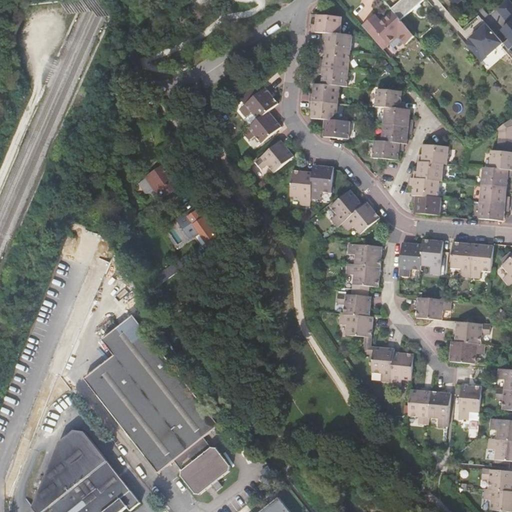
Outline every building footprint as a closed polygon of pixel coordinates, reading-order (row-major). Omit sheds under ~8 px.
[(402,0),(392,10),(393,12),(394,12),(401,21),(424,0),(402,0)] [(511,3),(509,0),(506,0),(497,9),(510,24),(502,30),(509,39),(511,42),(511,3)] [(371,20),(363,26),(372,37),(379,45),(384,40),(389,45),(398,36),(407,45),(415,37),(407,28),(401,21),(394,12),(393,12),(392,13),(393,13),(382,23),(379,26),(377,28),(371,20)] [(313,25),(313,32),(324,33),(341,35),(341,34),(343,18),(324,16),(323,19),(317,19),(317,25),(313,25)] [(375,16),(371,20),(377,28),(379,26),(382,23),(375,16)] [(472,40),(466,45),(481,63),(503,44),(487,25),(471,39),(472,40)] [(332,48),(332,51),(351,53),(352,35),(341,34),(341,35),(324,33),(323,40),(327,41),(326,48),(332,48)] [(384,40),(379,45),(384,51),(389,45),(384,40)] [(321,60),(321,67),(322,67),(349,70),(351,53),(332,51),(331,54),(326,54),(325,60),(321,60)] [(322,67),(321,67),(320,74),(323,75),(323,81),(329,82),(329,85),(338,86),(340,86),(348,87),(349,70),(322,67)] [(311,94),(310,101),(325,102),(339,104),(340,86),(338,86),(329,85),(322,84),(321,84),(321,88),(315,87),(315,90),(314,94),(311,94)] [(246,104),(241,109),(247,117),(253,112),(259,119),(270,111),(279,104),(273,96),(272,98),(270,95),(271,93),(266,87),(258,95),(253,89),(241,98),(246,104)] [(378,90),(376,107),(386,108),(405,109),(405,102),(402,102),(403,95),(396,94),(397,91),(378,90)] [(325,102),(310,101),(310,108),(313,109),(313,116),(318,116),(318,119),(322,120),(322,119),(337,120),(339,104),(325,102)] [(386,108),(384,125),(413,127),(414,120),(410,120),(410,114),(404,113),(405,109),(386,108)] [(259,119),(244,132),(250,140),(257,135),(263,143),(274,134),(282,127),(277,120),(276,122),(273,119),(275,117),(270,111),(259,119)] [(322,119),(322,120),(322,126),(325,127),(325,134),(331,135),(330,138),(350,139),(351,121),(341,121),(337,120),(322,119)] [(511,120),(498,129),(500,132),(511,132),(511,120)] [(482,131),(488,126),(484,123),(479,128),(482,131)] [(413,127),(384,125),(383,141),(383,142),(402,144),(402,141),(408,141),(409,134),(412,135),(413,127)] [(280,142),(256,162),(262,170),(268,165),(275,173),(295,156),(289,150),(287,151),(285,148),(287,147),(282,141),(280,142)] [(383,141),(376,141),(375,159),(393,160),(393,157),(399,158),(400,151),(404,151),(404,144),(402,144),(383,142),(383,141)] [(511,146),(499,145),(498,152),(511,153),(511,146)] [(450,147),(430,146),(430,149),(424,148),(423,155),(420,155),(419,162),(426,163),(444,164),(444,165),(448,165),(450,147)] [(492,152),(490,168),(490,169),(511,170),(511,156),(510,157),(511,153),(498,152),(492,152)] [(425,166),(419,165),(419,172),(415,172),(415,178),(415,179),(440,181),(440,182),(443,182),(444,165),(444,164),(426,163),(425,166)] [(314,165),(314,172),(311,199),(312,199),(321,199),(322,192),(333,193),(335,170),(335,167),(326,167),(326,169),(322,168),(322,166),(314,165)] [(490,168),(483,167),(482,185),(501,187),(501,184),(508,184),(509,178),(511,178),(511,176),(511,170),(490,169),(490,168)] [(303,171),(294,171),(292,196),(302,197),(301,205),(311,206),(312,199),(311,199),(314,172),(306,172),(306,174),(303,174),(303,171)] [(162,199),(180,186),(170,172),(160,178),(156,172),(148,178),(162,199)] [(415,179),(415,178),(411,178),(411,186),(414,186),(414,192),(420,193),(419,196),(439,198),(440,182),(440,181),(415,179)] [(482,185),(481,202),(510,205),(510,197),(506,197),(507,190),(501,190),(501,187),(482,185)] [(357,197),(351,190),(332,207),(338,215),(333,220),(339,227),(343,224),(343,223),(365,206),(364,205),(360,200),(358,201),(356,198),(357,197)] [(419,196),(413,196),(413,203),(416,203),(415,210),(422,211),(421,214),(441,216),(442,198),(439,198),(419,196)] [(373,209),(368,202),(364,205),(365,206),(343,223),(343,224),(349,232),(355,227),(362,234),(381,218),(375,212),(374,213),(371,210),(373,209)] [(510,205),(481,202),(479,219),(498,221),(499,218),(505,218),(506,212),(509,212),(510,205)] [(201,207),(199,205),(187,214),(188,216),(201,207)] [(208,218),(201,207),(188,216),(207,243),(211,249),(219,244),(224,240),(208,218)] [(424,240),(424,245),(422,265),(432,266),(431,273),(441,275),(444,242),(436,241),(436,243),(432,243),(432,241),(424,240)] [(357,254),(356,264),(356,265),(382,267),(383,258),(380,258),(381,254),(383,254),(384,247),(350,243),(349,253),(357,254)] [(411,244),(404,243),(403,248),(401,276),(411,277),(411,269),(422,270),(422,265),(424,245),(415,244),(415,246),(411,246),(411,244)] [(461,277),(471,278),(474,245),(467,244),(466,246),(463,246),(463,244),(454,243),(452,268),(462,269),(461,277)] [(474,245),(471,278),(481,279),(482,271),(492,272),(494,247),(486,246),(486,248),(481,248),(481,245),(474,245)] [(191,263),(193,262),(187,254),(179,260),(185,268),(188,265),(191,263)] [(511,257),(503,265),(510,274),(504,279),(510,287),(511,284),(511,257)] [(174,276),(185,268),(179,260),(168,268),(174,276)] [(356,264),(349,263),(348,273),(355,274),(354,285),(370,286),(380,287),(381,279),(379,278),(379,274),(381,275),(382,267),(356,265),(356,264)] [(346,304),(345,314),(371,317),(371,316),(371,308),(369,308),(370,304),(372,304),(372,297),(369,296),(339,293),(338,303),(346,304)] [(445,300),(419,297),(419,305),(421,306),(420,309),(418,309),(417,318),(442,320),(444,310),(451,311),(452,301),(445,300)] [(345,314),(341,313),(340,324),(348,324),(347,335),(373,337),(373,328),(371,328),(371,324),(374,324),(374,317),(371,316),(371,317),(345,314)] [(85,381),(159,473),(174,461),(182,472),(182,477),(196,494),(201,495),(212,486),(217,491),(223,487),(219,481),(230,471),(231,467),(217,449),(212,449),(204,438),(219,426),(187,386),(133,317),(104,341),(116,357),(85,381)] [(491,325),(458,322),(457,329),(459,330),(459,333),(457,333),(456,341),(456,342),(482,344),(483,335),(490,335),(491,325)] [(456,342),(456,341),(452,341),(452,349),(454,349),(453,353),(451,353),(451,362),(476,364),(477,353),(485,354),(486,344),(482,344),(456,342)] [(382,348),(375,347),(372,372),(383,373),(382,381),(392,382),(395,352),(395,349),(386,348),(386,350),(382,350),(382,348)] [(392,382),(392,385),(401,386),(402,379),(413,380),(415,354),(406,354),(406,356),(402,355),(402,353),(395,352),(392,382)] [(511,369),(499,369),(498,379),(506,379),(505,389),(505,390),(511,390),(511,369)] [(481,412),(483,387),(474,387),(474,389),(470,388),(470,386),(462,385),(460,418),(469,420),(470,412),(481,412)] [(505,389),(498,389),(497,398),(504,399),(503,410),(511,410),(511,390),(505,390),(505,389)] [(412,390),(410,415),(420,416),(419,424),(429,425),(430,417),(432,392),(425,391),(424,393),(421,393),(421,391),(412,390)] [(449,426),(452,394),(444,393),(444,395),(441,395),(441,392),(432,392),(430,417),(440,418),(439,425),(449,426)] [(499,429),(498,439),(498,440),(511,440),(511,420),(492,419),(491,429),(499,429)] [(35,511),(124,511),(129,508),(132,511),(141,504),(86,434),(75,431),(60,444),(33,508),(35,511)] [(496,460),(509,461),(511,461),(511,440),(498,440),(498,439),(490,438),(490,448),(497,449),(496,460)] [(511,471),(508,471),(484,469),(483,479),(491,480),(490,489),(490,490),(511,491),(511,471)] [(492,510),(505,511),(511,511),(511,491),(490,490),(490,489),(486,489),(485,499),(492,500),(492,510)] [(263,511),(289,511),(280,499),(263,511)]
